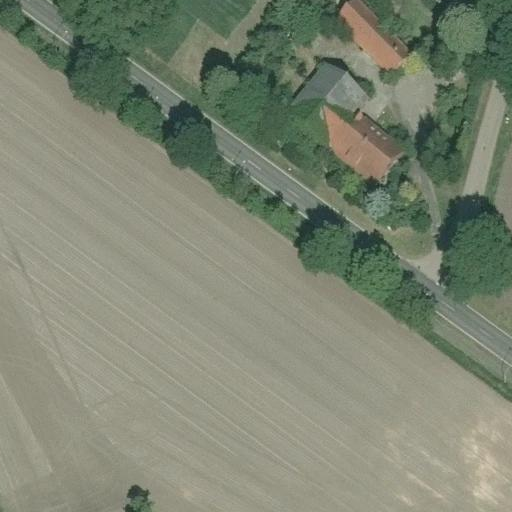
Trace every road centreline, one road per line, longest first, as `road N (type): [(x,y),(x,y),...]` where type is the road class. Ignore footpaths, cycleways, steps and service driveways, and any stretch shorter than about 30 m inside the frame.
road 1 (secondary): [(444,305),(22,0)]
road 2 (unclassified): [(444,305),(511,55)]
